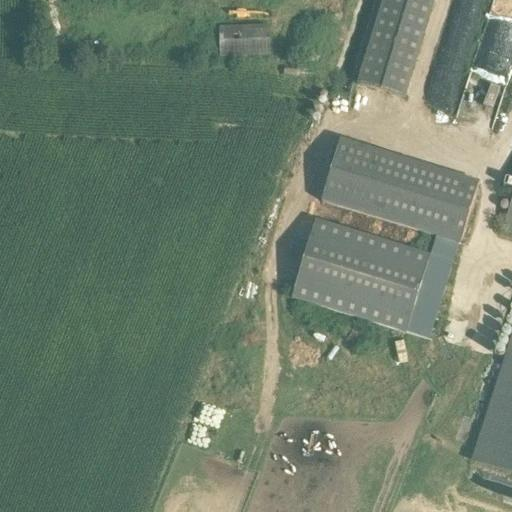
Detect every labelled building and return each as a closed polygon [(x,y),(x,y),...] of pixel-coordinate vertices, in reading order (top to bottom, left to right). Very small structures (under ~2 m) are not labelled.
[(404,101),(434,0),(382,0),(357,87),(404,101)] [(219,59),(269,57),(267,28),(218,30),(219,59)] [(498,102),(465,96),(462,109),(444,106),(441,122),(492,132),(498,102)] [(290,301),(427,343),(455,249),(459,247),(479,185),(339,141),(319,203),(434,240),(429,258),(314,222),(290,301)] [(511,478),(511,338),(469,463),(471,465),(511,478)]
